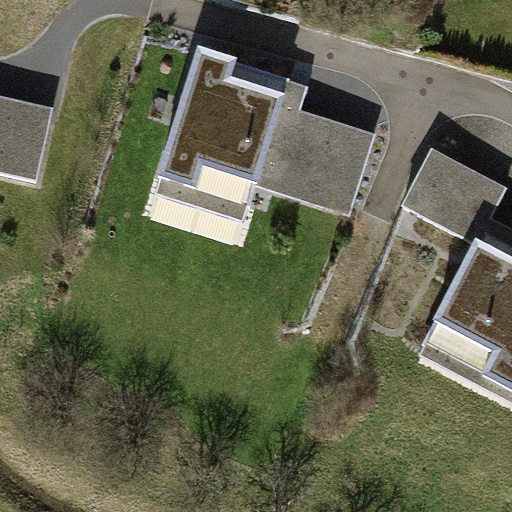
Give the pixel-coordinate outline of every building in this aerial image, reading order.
[(234,72),(202,62),(167,182),(197,191),(203,170),(258,186),(281,106),(228,90),(234,72)] [(310,93),(234,72),(228,90),(281,106),(258,186),(351,220),(375,138),(304,114),(310,93)] [(0,98),(0,178),(36,186),(52,110),(0,98)] [(477,247),(482,237),(505,191),(434,154),(405,210),(477,247)] [(511,252),(510,252),(482,237),(477,247),(425,347),(511,391),(511,252)]
